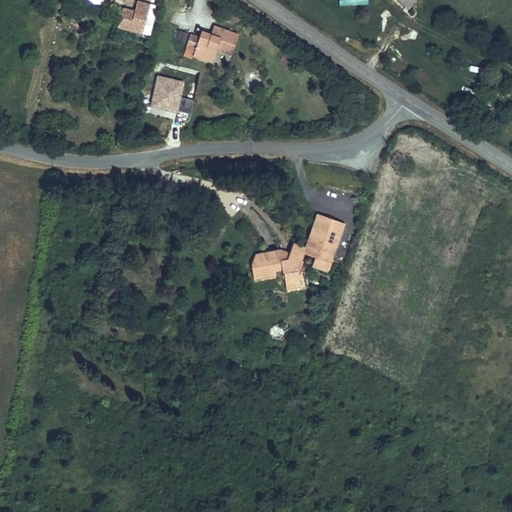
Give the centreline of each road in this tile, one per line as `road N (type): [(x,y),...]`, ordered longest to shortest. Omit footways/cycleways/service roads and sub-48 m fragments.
road 1 (unclassified): [(0,147),(113,159),(348,143),(382,125),(406,99)]
road 2 (secondary): [(260,0),(406,99)]
road 3 (secondary): [(406,99),(511,166)]
